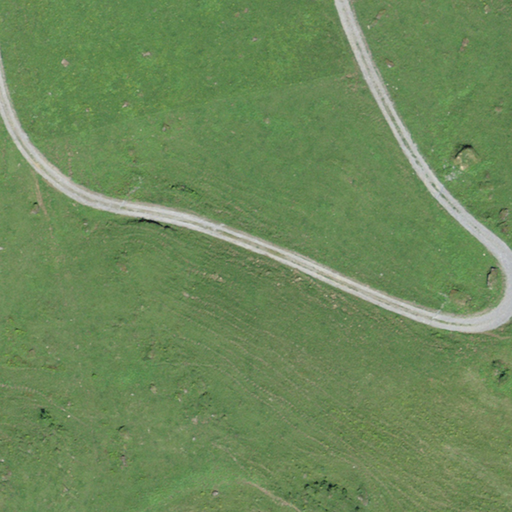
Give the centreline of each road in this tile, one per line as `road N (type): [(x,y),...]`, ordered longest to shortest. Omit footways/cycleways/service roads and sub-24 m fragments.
road 1 (track): [(0,89),(33,156),(78,190),(209,225),(446,322),(487,326),(511,300)]
road 2 (track): [(511,269),(500,246),(442,198),(368,68),(346,0)]
